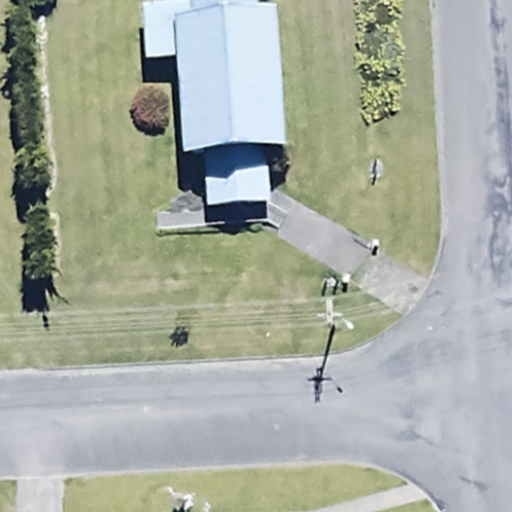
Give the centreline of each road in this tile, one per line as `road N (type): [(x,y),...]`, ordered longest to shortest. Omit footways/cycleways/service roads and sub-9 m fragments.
road 1 (residential): [(0,427),(511,404)]
road 2 (residential): [(494,0),(511,375)]
